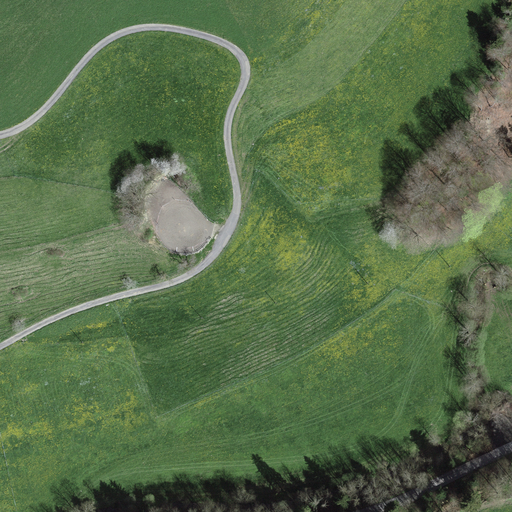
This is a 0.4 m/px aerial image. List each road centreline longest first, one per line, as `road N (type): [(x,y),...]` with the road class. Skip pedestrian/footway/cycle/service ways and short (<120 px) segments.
road 1 (unclassified): [(0,135),(40,113),(94,49),(138,27),(209,37),(238,52),(245,68),(227,126),(236,211),(218,249),(190,274),(76,309),(0,346)]
road 2 (unclassified): [(511,447),(375,511)]
